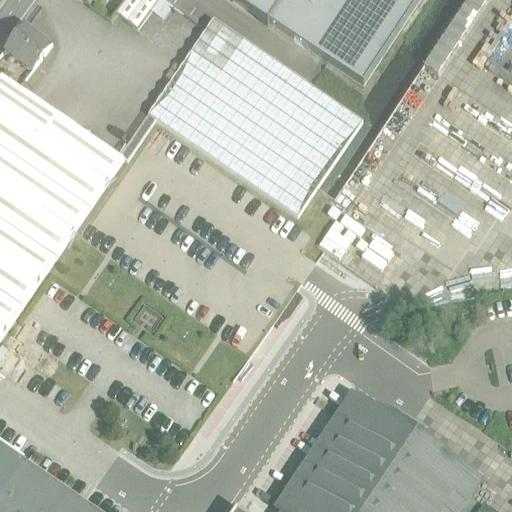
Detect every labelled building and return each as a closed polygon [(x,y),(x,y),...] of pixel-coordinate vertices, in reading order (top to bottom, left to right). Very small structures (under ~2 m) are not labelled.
[(160,2),(157,0),(128,0),(122,9),(115,18),(136,34),(160,2)] [(225,0),(271,30),(273,28),(368,89),(425,0),(225,0)] [(298,221),(361,125),(212,24),(147,119),(298,221)] [(32,75),(51,49),(24,29),(4,55),(32,75)] [(0,342),(52,266),(124,162),(3,79),(0,82),(0,342)] [(105,211),(85,239),(131,271),(144,252),(131,243),(137,234),(128,228),(123,235),(113,229),(119,221),(105,211)] [(0,511),(481,511),(470,505),(483,486),(408,437),(351,398),(328,433),(313,456),(297,479),(274,511),(87,511),(52,487),(42,480),(0,450),(0,511)]
